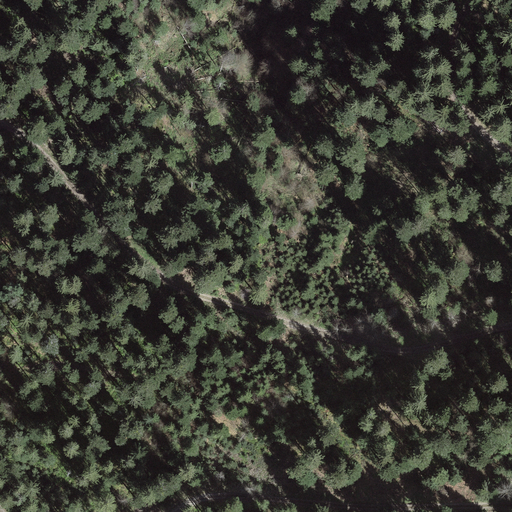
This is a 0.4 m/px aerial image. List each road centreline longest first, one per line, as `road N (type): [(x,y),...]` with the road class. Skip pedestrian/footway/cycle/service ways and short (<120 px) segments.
road 1 (track): [(511,327),(404,350),(188,292),(128,253),(67,175),(0,125)]
road 2 (track): [(175,511),(203,497),(237,496),(511,504)]
road 3 (track): [(473,0),(454,31),(449,87),(486,139),(511,154)]
